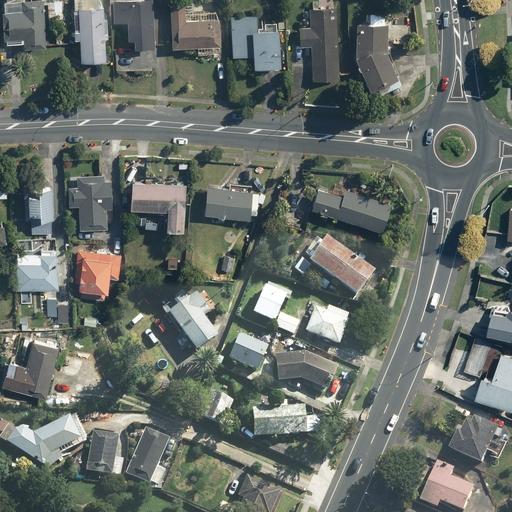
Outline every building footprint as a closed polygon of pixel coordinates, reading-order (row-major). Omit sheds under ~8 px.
[(3,0),(4,1),(1,1),(2,39),(21,38),(22,47),(44,46),(43,27),(54,27),(53,0),(3,0)] [(73,40),(77,39),(78,62),(102,61),(101,38),(106,38),(105,18),(102,18),(100,0),(78,0),(79,8),(72,8),(73,40)] [(152,47),(151,0),(112,0),(112,25),(127,25),(127,39),(133,39),(133,47),(152,47)] [(338,79),(336,8),(331,8),(331,0),(314,1),(315,9),(303,10),(303,28),(297,28),(298,46),(311,46),(313,80),(338,79)] [(192,6),(168,6),(169,48),(195,48),(196,53),(219,53),(218,12),(192,13),(192,6)] [(368,24),(355,24),(353,59),(366,91),(397,79),(386,50),(388,15),(369,14),(368,24)] [(255,16),(230,16),(230,56),(250,56),(251,68),(278,68),(277,20),(261,20),(261,27),(255,27),(255,16)] [(391,41),(390,52),(420,53),(420,42),(391,41)] [(105,222),(111,223),(112,180),(104,180),(104,174),(76,174),(76,188),(68,188),(67,207),(77,207),(77,229),(105,229),(105,222)] [(165,211),(164,230),(183,231),(186,184),(130,180),(128,208),(165,211)] [(249,189),(205,186),(203,212),(219,214),(219,216),(246,218),(247,213),(256,214),(257,193),(249,193),(249,189)] [(316,188),(309,207),(380,231),(390,203),(343,187),(340,196),(316,188)] [(53,233),(52,188),(24,189),(25,220),(17,220),(18,235),(53,233)] [(356,300),(373,276),(317,237),(292,271),(302,278),(310,268),(356,300)] [(118,278),(121,256),(77,249),(73,276),(79,277),(77,288),(81,288),(80,296),(103,299),(106,277),(118,278)] [(16,291),(41,289),(42,299),(51,299),(50,289),(56,289),(54,252),(35,253),(35,260),(14,261),(16,291)] [(230,271),(233,257),(221,255),(219,269),(230,271)] [(290,295),(264,284),(250,317),(292,335),(297,323),(281,316),(290,295)] [(189,289),(160,310),(193,355),(216,339),(196,313),(203,308),(189,289)] [(349,316),(310,300),(304,313),(310,316),(303,333),(337,347),(349,316)] [(67,304),(51,303),(49,322),(66,324),(67,304)] [(511,309),(505,314),(489,310),(484,331),(511,337),(511,309)] [(267,349),(236,337),(226,360),(257,373),(267,349)] [(43,395),(55,346),(30,340),(23,366),(7,362),(1,385),(43,395)] [(511,354),(490,347),(474,394),(511,406),(511,354)] [(274,356),(277,382),(298,380),(326,392),(336,368),(301,353),(274,356)] [(232,400),(211,390),(197,417),(219,427),(232,400)] [(304,408),(249,410),(250,438),(305,436),(304,408)] [(47,471),(59,461),(59,460),(72,454),(71,451),(86,445),(73,417),(32,434),(18,425),(5,444),(40,468),(43,473),(47,471)] [(502,431),(472,417),(468,423),(464,421),(458,433),(456,432),(448,449),(481,465),(485,456),(497,462),(508,439),(500,435),(502,431)] [(123,475),(148,486),(146,489),(159,494),(161,490),(159,489),(166,473),(156,468),(168,441),(144,430),(123,475)] [(116,438),(90,433),(83,474),(119,480),(122,460),(113,458),(116,438)] [(454,470),(437,462),(420,502),(437,510),(439,504),(457,511),(464,511),(474,489),(451,478),(454,470)] [(269,511),(278,492),(244,477),(235,498),(243,501),(238,511),(269,511)]
